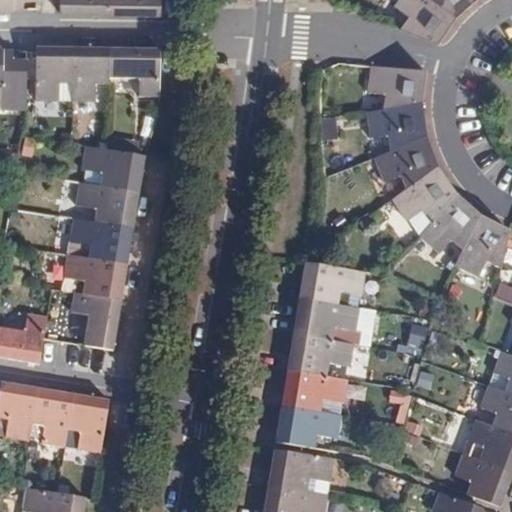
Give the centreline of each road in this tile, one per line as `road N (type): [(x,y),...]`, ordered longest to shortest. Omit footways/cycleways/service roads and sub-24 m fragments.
road 1 (residential): [(213,405),(268,37)]
road 2 (residential): [(0,31),(268,37)]
road 3 (residential): [(0,370),(213,405)]
road 4 (residential): [(452,66),(370,44),(268,37)]
road 5 (residential): [(511,214),(482,195),(456,154),(445,113),(452,66)]
